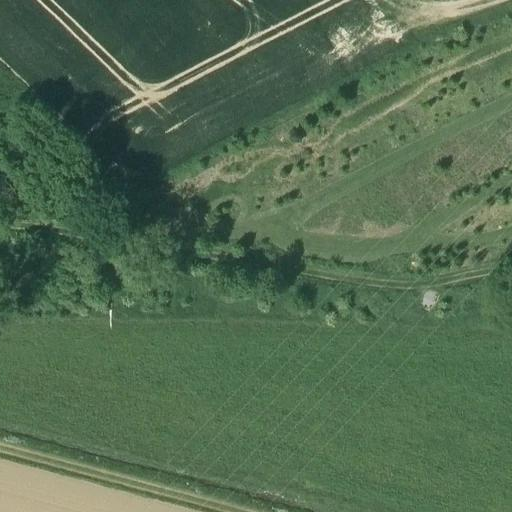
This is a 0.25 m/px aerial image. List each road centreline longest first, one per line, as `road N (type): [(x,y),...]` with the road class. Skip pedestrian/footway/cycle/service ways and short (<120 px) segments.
road 1 (track): [(0,222),(447,294),(511,264)]
road 2 (track): [(0,457),(207,511)]
road 3 (track): [(384,0),(442,30),(480,28),(511,14)]
